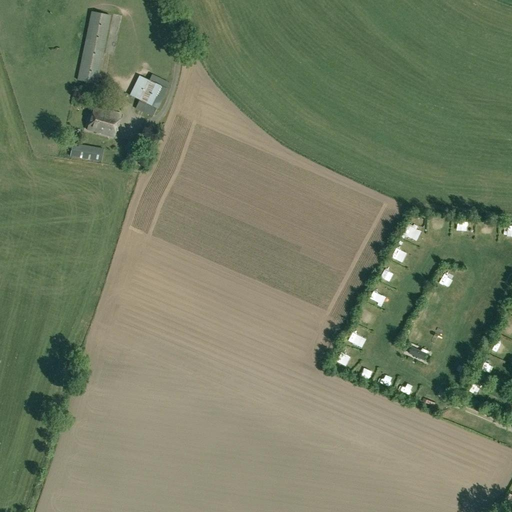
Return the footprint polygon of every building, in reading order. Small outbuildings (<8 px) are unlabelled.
[(97,84),(110,16),(92,12),(78,80),(97,84)] [(149,81),(139,76),(131,96),(139,100),(135,109),(152,117),(157,108),(158,108),(169,83),(152,74),(149,81)] [(87,129),(114,137),(121,115),(109,111),(108,112),(93,108),(87,129)] [(104,149),(72,143),(70,156),(101,162),(104,149)] [(411,235),(416,225),(410,223),(406,233),(411,235)] [(398,247),(394,254),(404,260),(409,252),(398,247)] [(388,265),(383,274),(394,280),(399,271),(388,265)] [(372,298),(383,301),(385,291),(375,288),(372,298)] [(365,308),(361,317),(376,324),(380,315),(365,308)] [(355,329),(350,338),(357,341),(361,332),(355,329)] [(432,351),(435,345),(419,337),(415,343),(432,351)] [(498,352),(503,354),(508,344),(503,341),(498,352)] [(352,363),(354,356),(342,353),(341,361),(352,363)] [(425,401),(433,406),(437,398),(430,394),(425,401)]
